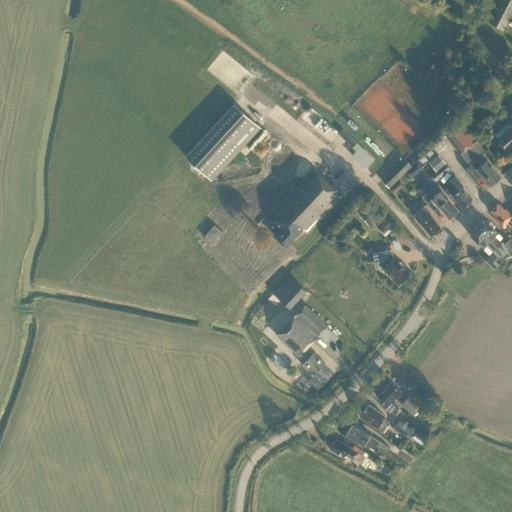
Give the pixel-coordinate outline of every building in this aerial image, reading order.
[(511,13),(511,0),(500,0),(489,22),(503,30),(511,13)] [(475,78),(480,87),(487,83),(482,74),(475,78)] [(260,127),(235,103),(186,156),(212,179),(260,127)] [(332,125),(310,106),(297,121),(302,125),(304,122),(322,137),(332,125)] [(511,116),(508,119),(510,121),(495,134),(498,138),(497,139),(506,150),(511,145),(511,116)] [(461,153),(475,141),(459,121),(444,133),(461,153)] [(343,129),(339,133),(352,146),(356,142),(343,129)] [(475,141),(461,153),(468,162),(485,148),(478,139),(475,141)] [(427,146),(423,141),(415,149),(420,153),(427,146)] [(375,159),(362,146),(352,156),(365,168),(375,159)] [(501,175),(488,160),(492,157),(487,151),(465,168),(475,180),(482,174),(490,184),(501,175)] [(438,172),(447,164),(438,154),(429,161),(438,172)] [(404,158),(382,180),(389,187),(412,165),(404,158)] [(405,172),(410,178),(423,167),(418,161),(409,169),(405,172)] [(447,164),(438,172),(441,176),(451,169),(447,164)] [(342,193),(314,168),(268,218),(282,230),(276,236),(286,246),(303,228),(307,231),(342,193)] [(462,186),(462,187),(459,184),(461,182),(455,176),(450,180),(453,185),(452,186),(454,188),(451,190),(448,188),(445,191),(451,198),(454,196),(463,207),(473,199),(462,186)] [(389,189),(393,194),(397,190),(397,186),(395,183),(389,189)] [(426,185),(418,191),(422,196),(429,189),(426,185)] [(433,200),(449,218),(458,210),(447,198),(448,197),(442,190),(435,196),(429,190),(422,197),(428,204),(433,200)] [(358,203),(364,210),(370,205),(363,198),(358,203)] [(495,218),(503,226),(509,220),(511,222),(511,213),(508,209),(506,210),(498,202),(490,210),(496,217),(495,218)] [(373,206),(362,216),(368,224),(379,214),(373,206)] [(430,215),(426,210),(423,207),(415,213),(421,221),(420,222),(431,235),(441,226),(431,214),(430,215)] [(498,246),(502,242),(495,235),(498,232),(484,218),(477,226),(498,246)] [(236,220),(237,233),(253,232),(253,219),(236,220)] [(223,231),(214,224),(204,236),(213,243),(223,231)] [(495,249),(498,246),(477,226),(470,233),(484,247),(487,244),(494,251),(485,260),(494,269),(500,263),(496,259),(501,255),(495,249)] [(393,257),(392,249),(373,253),(375,263),(378,263),(400,283),(410,272),(393,257)] [(273,293),(290,308),(306,290),(290,275),(273,293)] [(313,351),(312,352),(307,347),(318,335),(328,325),(305,304),(296,314),(277,334),(299,356),(299,355),(305,361),(302,363),(308,369),(310,367),(316,373),(325,362),(313,351)] [(287,363),(276,353),(270,360),(281,370),(287,363)] [(391,381),(378,396),(387,405),(386,407),(393,414),(398,409),(392,404),(401,394),(400,392),(401,390),(391,381)] [(420,406),(409,395),(401,403),(412,414),(420,406)] [(377,428),(384,432),(391,423),(383,417),(385,415),(370,404),(366,409),(365,408),(360,415),(377,428)] [(394,427),(408,437),(413,429),(399,420),(394,427)] [(387,451),(390,447),(370,435),(371,433),(362,427),(363,426),(354,421),(350,428),(378,445),(380,446),(387,451)] [(375,449),(378,445),(350,428),(345,435),(354,440),(354,439),(364,445),(365,443),(375,449)] [(354,444),(352,447),(349,445),(336,438),(331,448),(344,455),(345,454),(355,459),(357,455),(362,457),(366,450),(354,444)] [(384,456),(387,451),(380,446),(376,451),(384,456)] [(391,469),(383,464),(380,470),(388,474),(391,469)]
